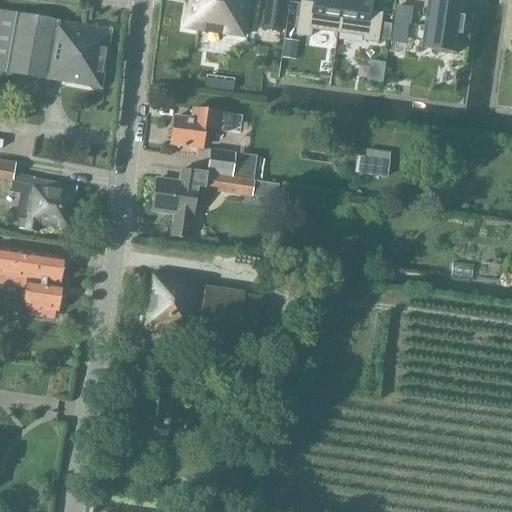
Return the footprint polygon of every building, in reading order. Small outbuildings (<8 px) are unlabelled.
[(186,0),(182,28),(204,32),(205,24),(223,27),(222,34),(243,37),(248,0),(186,0)] [(265,0),(262,26),(281,29),(284,0),(265,0)] [(301,2),(296,35),(310,37),(311,30),(337,33),(342,0),(313,0),(313,4),(301,2)] [(342,0),(337,33),(364,37),(363,41),(377,43),(381,15),(369,13),(370,0),(342,0)] [(428,0),(421,49),(456,54),(464,0),(428,0)] [(396,6),(393,23),(408,25),(411,8),(396,6)] [(8,73),(102,89),(112,30),(111,30),(111,29),(18,15),(8,73)] [(285,43),(283,58),(295,60),(298,45),(285,43)] [(216,81),(206,80),(205,88),(214,89),(216,81)] [(175,119),(171,144),(203,149),(206,129),(231,132),(234,115),(195,110),(193,121),(175,119)] [(362,174),(386,177),(389,153),(366,150),(362,174)] [(211,151),(208,175),(241,180),(245,156),(211,151)] [(0,179),(10,181),(14,163),(0,160),(0,179)] [(158,180),(154,211),(174,214),(171,236),(190,239),(193,217),(196,217),(197,208),(195,206),(197,189),(251,198),(253,182),(241,180),(208,175),(182,172),(180,183),(158,180)] [(14,174),(11,192),(31,195),(25,229),(38,231),(39,225),(71,231),(78,186),(33,179),(33,177),(14,174)] [(0,276),(27,281),(23,307),(58,312),(62,286),(60,286),(64,257),(0,248),(0,276)] [(142,331),(238,344),(245,295),(207,289),(208,280),(155,272),(153,286),(149,286),(142,331)] [(142,418),(136,417),(132,440),(163,445),(164,439),(182,441),(184,425),(168,422),(171,404),(145,400),(142,418)] [(34,476),(48,479),(51,454),(38,452),(34,476)] [(200,476),(197,495),(230,500),(233,481),(200,476)]
